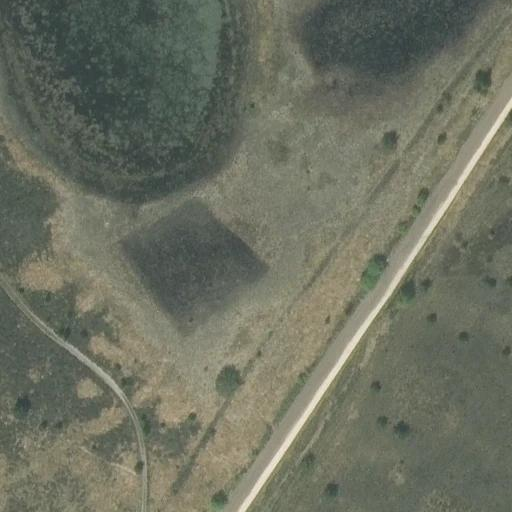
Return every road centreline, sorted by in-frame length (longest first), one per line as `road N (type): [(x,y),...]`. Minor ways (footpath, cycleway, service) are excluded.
road 1 (track): [(230,511),(511,82)]
road 2 (unknown): [(142,511),(136,435),(111,386),(21,311),(0,280)]
